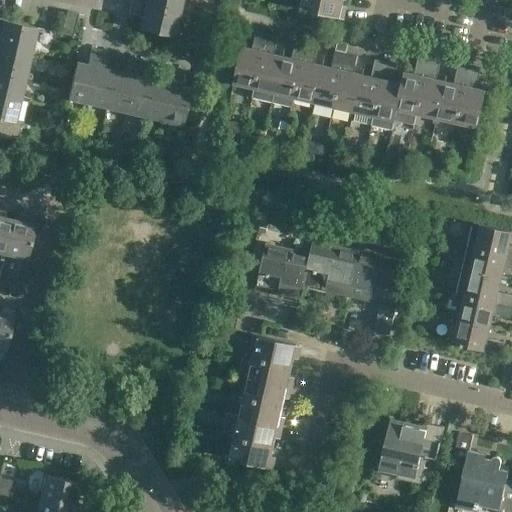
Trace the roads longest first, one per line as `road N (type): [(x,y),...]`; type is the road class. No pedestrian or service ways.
road 1 (residential): [(511,406),(334,365),(303,483)]
road 2 (residential): [(163,511),(123,446),(0,411)]
